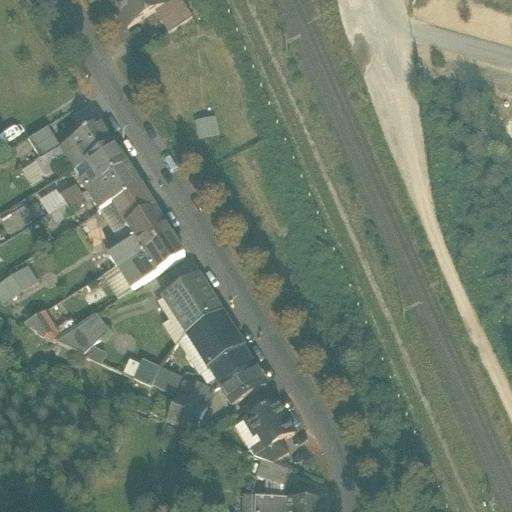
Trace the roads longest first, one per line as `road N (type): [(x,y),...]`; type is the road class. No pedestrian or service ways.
road 1 (unclassified): [(351,511),(325,435),(54,0)]
road 2 (track): [(391,28),(434,234),(511,404)]
